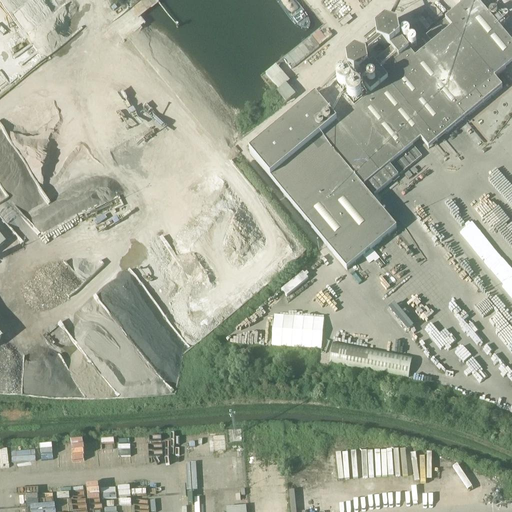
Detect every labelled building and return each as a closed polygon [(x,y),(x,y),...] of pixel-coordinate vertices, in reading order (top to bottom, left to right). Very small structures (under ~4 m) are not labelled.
[(255,150),(251,145),(248,148),(252,152),(249,155),(347,271),(396,229),(371,199),(363,188),(421,139),(430,150),(467,119),(466,118),(501,88),(494,80),(511,64),(511,44),(499,29),(505,24),(499,17),(493,22),(473,0),(470,0),(428,36),(435,45),(417,59),(402,42),(400,29),(388,24),(378,32),(380,45),(392,50),(393,51),(371,70),(371,69),(369,57),(357,53),(348,60),(350,72),(362,76),(362,77),(358,80),(372,97),(356,110),(336,85),(318,100),(317,98),(255,150)] [(8,135),(0,140),(0,184),(8,196),(37,177),(8,135)] [(326,349),(327,318),(272,315),(271,338),(262,337),(261,346),(326,349)] [(333,343),(329,364),(408,378),(409,378),(412,358),(412,357),(333,343)] [(166,441),(140,443),(140,454),(152,453),(152,454),(165,453),(164,446),(181,445),(181,434),(166,435),(166,441)]
